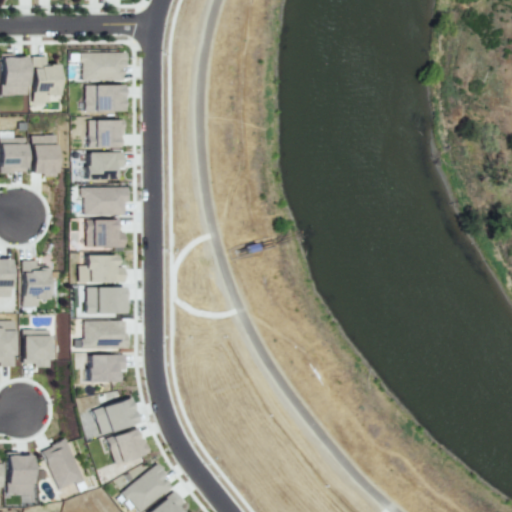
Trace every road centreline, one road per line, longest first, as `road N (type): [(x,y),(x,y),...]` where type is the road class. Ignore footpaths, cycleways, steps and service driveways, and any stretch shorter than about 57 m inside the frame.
road 1 (residential): [(226,511),(178,446),(156,391),(153,23)]
road 2 (residential): [(153,23),(0,24)]
